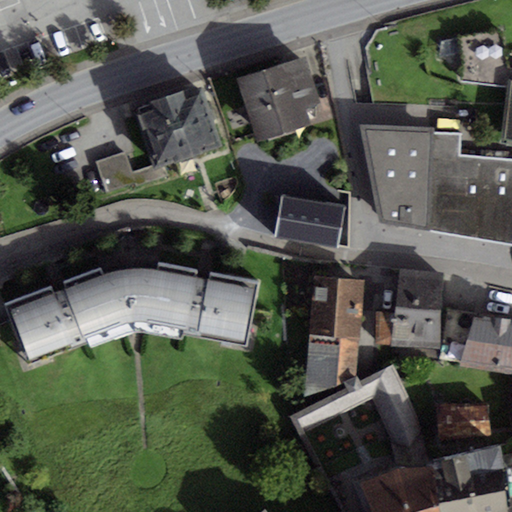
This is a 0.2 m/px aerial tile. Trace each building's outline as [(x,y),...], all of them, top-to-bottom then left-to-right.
[(501,31),(459,37),(460,82),(505,88),(506,79),(501,31)] [(306,57),(238,79),(257,141),(312,124),(307,110),(321,105),(306,57)] [(511,80),(506,79),(505,88),(501,141),(511,142),(511,80)] [(204,84),(134,107),(154,168),(224,145),(204,84)] [(462,133),(360,125),(380,222),(511,245),(511,159),(461,154),(462,133)] [(129,156),(100,166),(108,188),(136,178),(129,156)] [(345,206),(282,194),(275,235),(338,246),(345,206)] [(109,271),(10,308),(29,360),(126,322),(146,322),(242,341),(253,288),(154,268),(133,266),(109,271)] [(444,274),(401,270),(395,316),(376,315),(375,346),(391,346),(441,349),(440,309),(444,274)] [(365,280),(315,276),(311,334),(360,338),(365,280)] [(511,324),(467,316),(459,365),(511,374),(511,324)] [(357,376),(360,338),(311,334),(304,395),(337,386),(343,383),(357,376)] [(398,468),(431,466),(430,462),(419,427),(390,367),(360,382),(357,376),(343,383),(346,389),(292,416),(322,479),(330,476),(308,431),(372,399),(391,439),(398,468)] [(508,511),(501,444),(430,462),(431,466),(442,511),(508,511)] [(398,468),(361,482),(372,511),(442,511),(431,466),(398,468)]
